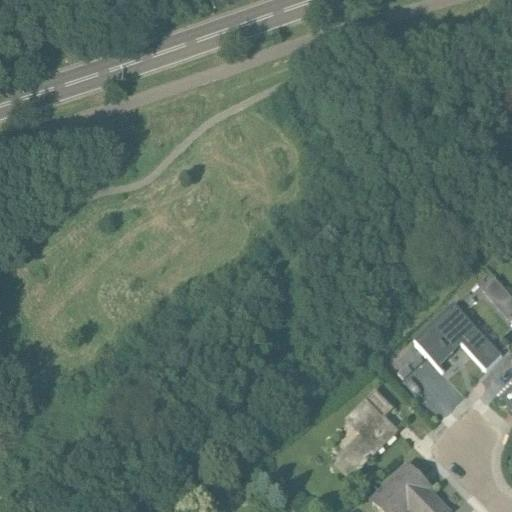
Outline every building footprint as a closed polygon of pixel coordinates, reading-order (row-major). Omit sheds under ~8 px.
[(504,292),(496,283),(484,294),(492,303),(504,292)] [(486,374),(501,359),(454,310),(416,348),(442,376),(444,375),(438,369),(449,359),(452,362),(454,359),(442,347),(452,338),(486,374)] [(511,391),(501,403),(502,404),(505,401),(511,408),(511,391)] [(363,472),(363,471),(371,463),(370,463),(397,435),(383,421),(392,413),(374,395),(344,424),(359,440),(331,467),(350,486),(363,472)] [(444,511),(423,490),(420,493),(415,487),(420,482),(409,470),(371,506),(376,511),(444,511)]
